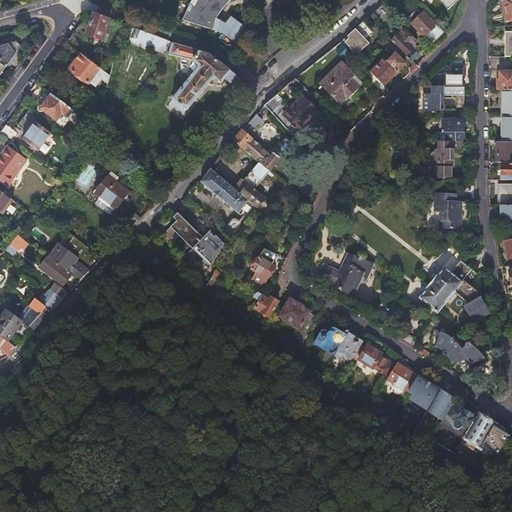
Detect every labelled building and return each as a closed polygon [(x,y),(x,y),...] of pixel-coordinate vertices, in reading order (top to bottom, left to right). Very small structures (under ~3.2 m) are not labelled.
[(192,0),(190,5),(187,9),(182,20),(225,35),(234,42),(244,30),(232,19),(226,24),(216,15),(229,0),(192,0)] [(421,0),(425,3),(427,0),(437,0),(448,11),(458,0),(421,0)] [(511,20),(511,0),(502,3),(506,22),(511,20)] [(379,28),(395,12),(385,2),(369,17),(379,28)] [(423,12),(411,23),(424,37),(436,25),(423,12)] [(110,20),(94,15),(87,35),(104,41),(110,20)] [(369,17),(348,36),(350,38),(345,43),(357,55),(370,43),(367,39),(379,28),(369,17)] [(125,24),(115,21),(113,27),(115,28),(123,30),(125,24)] [(153,33),(132,27),(127,40),(151,47),(152,43),(154,36),(155,34),(153,33)] [(108,50),(117,53),(123,30),(115,28),(108,50)] [(392,41),(407,56),(414,48),(412,46),(417,41),(404,29),(392,41)] [(154,36),(152,43),(166,48),(168,42),(154,36)] [(0,45),(0,75),(21,47),(16,40),(0,45)] [(242,94),(249,91),(247,88),(210,54),(173,43),(169,54),(187,60),(190,60),(200,70),(196,75),(173,100),(186,113),(208,88),(219,91),(220,89),(226,82),(240,95),(242,94)] [(59,53),(53,62),(63,69),(69,61),(59,53)] [(101,68),(82,54),(75,63),(78,65),(71,75),(87,87),(101,68)] [(378,81),(403,61),(395,54),(384,65),(381,62),(370,73),(378,81)] [(190,60),(187,60),(188,64),(193,69),(192,72),(196,75),(200,70),(190,60)] [(403,62),(377,81),(382,86),(383,87),(406,65),(403,62)] [(67,73),(71,75),(78,65),(75,63),(67,73)] [(342,64),(321,85),(340,104),(345,99),(347,101),(359,89),(351,81),(355,77),(342,64)] [(444,88),(444,96),(464,96),(464,70),(452,70),(452,75),(444,75),(444,88)] [(99,86),(107,89),(111,76),(106,72),(99,86)] [(502,92),(511,91),(511,73),(500,73),(499,81),(497,81),(497,92),(502,92)] [(372,86),(377,91),(382,86),(377,81),(372,86)] [(444,113),(444,96),(444,88),(431,88),(431,95),(424,95),(424,113),(444,113)] [(502,117),(511,116),(511,91),(502,92),(502,117)] [(28,95),(22,104),(32,111),(39,102),(28,95)] [(70,109),(52,95),(42,107),(43,111),(57,121),(62,114),(65,116),(70,109)] [(265,106),(295,138),(315,119),(317,120),(323,114),(305,97),(291,111),(275,95),(264,105),(265,106)] [(30,134),(25,140),(40,152),(53,134),(38,123),(42,118),(32,111),(20,127),(30,134)] [(502,141),(511,141),(511,116),(502,117),(502,141)] [(446,143),(461,143),(464,143),(464,121),(441,121),(441,134),(446,134),(446,143)] [(6,125),(1,131),(13,140),(18,134),(6,125)] [(256,159),(269,170),(293,141),(287,134),(271,153),(243,130),(234,141),(256,159)] [(446,143),(438,143),(438,150),(437,150),(430,156),(427,162),(427,169),(435,168),(438,180),(452,180),(452,162),(454,163),(454,151),(461,151),(461,143),(446,143)] [(511,143),(497,143),(497,163),(502,163),(511,163),(511,143)] [(3,158),(0,162),(0,179),(9,186),(28,160),(9,146),(1,157),(3,158)] [(257,208),(265,198),(254,189),(269,170),(256,159),(233,188),(248,200),(257,208)] [(511,180),(511,163),(502,163),(501,180),(511,180)] [(238,212),(248,200),(233,188),(210,170),(201,182),(238,212)] [(98,186),(92,193),(114,210),(120,202),(121,203),(128,194),(107,178),(106,180),(104,178),(101,182),(103,184),(100,187),(98,186)] [(511,185),(498,185),(497,206),(500,206),(511,206),(511,185)] [(14,200),(0,190),(0,211),(3,214),(14,200)] [(435,214),(440,215),(440,230),(461,231),(462,203),(457,203),(457,196),(435,195),(435,214)] [(511,220),(511,206),(500,206),(499,223),(508,224),(508,220),(511,220)] [(205,242),(180,217),(177,214),(172,218),(176,222),(162,235),(171,243),(178,236),(210,267),(224,245),(218,239),(210,231),(204,236),(207,239),(205,242)] [(234,217),(223,230),(229,235),(240,222),(234,217)] [(329,223),(321,224),(317,239),(323,241),(329,223)] [(18,235),(13,241),(9,246),(16,252),(19,248),(22,251),(28,244),(18,235)] [(68,271),(82,281),(89,271),(75,260),(76,260),(59,247),(51,258),(68,271)] [(277,256),(264,250),(251,270),(256,273),(251,282),(262,289),(275,268),(271,266),(277,256)] [(348,255),(340,274),(330,270),(324,267),(319,278),(326,281),(326,282),(334,286),(334,287),(338,289),(338,290),(352,298),(362,278),(365,280),(372,265),(361,261),(362,259),(359,258),(359,260),(348,255)] [(72,273),(68,271),(67,273),(47,258),(42,264),(48,269),(45,272),(60,283),(67,274),(69,276),(72,273)] [(445,305),(454,293),(471,271),(461,263),(451,275),(444,269),(437,278),(436,277),(426,290),(427,291),(420,300),(437,314),(445,305)] [(471,271),(454,293),(470,306),(471,307),(470,309),(469,312),(470,314),(472,317),(474,318),(477,318),(479,317),(481,315),(482,313),(483,311),(482,308),(481,306),(480,305),(477,304),(475,304),(474,301),(479,295),(469,287),(477,277),(471,271)] [(208,285),(211,287),(219,275),(216,273),(208,285)] [(56,284),(50,290),(63,300),(70,293),(56,284)] [(208,285),(200,298),(209,304),(217,291),(211,287),(208,285)] [(50,290),(49,289),(39,300),(53,310),(63,300),(50,290)] [(268,301),(262,297),(254,309),(268,318),(277,303),(270,299),(268,301)] [(292,338),(301,344),(317,319),(308,314),(309,313),(302,308),(302,307),(297,304),(296,305),(289,301),(278,317),(297,330),(292,338)] [(38,312),(26,324),(34,330),(51,313),(35,302),(31,307),(38,312)] [(20,320),(26,324),(38,312),(31,307),(30,307),(20,320)] [(0,336),(3,339),(6,341),(8,343),(14,336),(22,342),(34,330),(26,324),(20,320),(7,310),(2,318),(3,319),(0,323),(0,336)] [(329,330),(328,331),(327,332),(326,332),(323,331),(321,331),(320,332),(312,345),(333,357),(346,336),(334,329),(333,329),(330,329),(329,330)] [(440,351),(441,352),(441,353),(440,354),(440,355),(441,356),(441,357),(442,357),(443,357),(444,357),(445,357),(446,356),(447,355),(450,359),(454,358),(456,363),(465,360),(469,370),(485,363),(482,357),(478,353),(474,349),(470,345),(468,344),(467,343),(466,343),(465,343),(464,343),(464,344),(463,344),(463,345),(463,346),(463,347),(463,348),(460,349),(459,348),(453,341),(446,336),(439,333),(433,331),(430,347),(433,348),(437,349),(440,351)] [(333,357),(332,358),(347,367),(353,358),(360,346),(362,343),(347,334),(346,336),(333,357)] [(2,350),(9,356),(16,348),(8,343),(6,341),(1,347),(2,350)] [(360,346),(353,358),(372,370),(375,365),(378,367),(379,374),(387,379),(395,366),(380,357),(381,355),(367,346),(365,349),(360,346)] [(450,365),(456,363),(454,358),(450,359),(447,355),(446,356),(445,357),(447,359),(449,361),(450,365)] [(385,381),(407,394),(408,392),(417,377),(396,364),(395,366),(387,379),(385,381)] [(423,406),(427,408),(439,390),(427,383),(427,384),(424,382),(425,382),(417,377),(408,392),(413,396),(412,398),(423,406)] [(432,418),(440,424),(441,423),(451,407),(446,403),(450,397),(439,390),(427,408),(427,409),(435,414),(432,418)] [(450,427),(464,436),(470,427),(467,425),(471,417),(472,416),(468,413),(453,404),(451,407),(441,423),(449,428),(450,427)] [(477,432),(479,433),(476,439),(483,443),(491,427),(482,423),(477,432)] [(499,453),(504,445),(510,436),(501,431),(493,427),(483,443),(499,453)]
